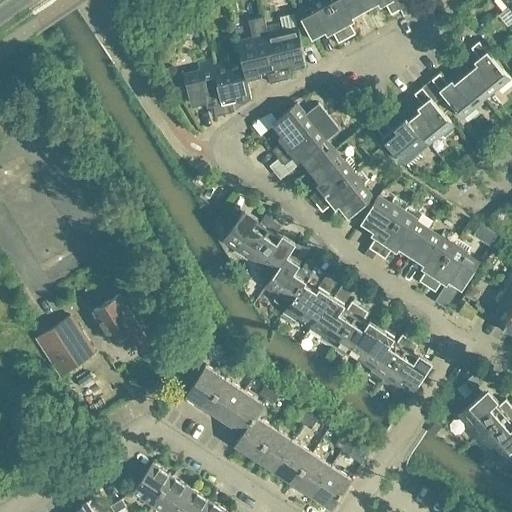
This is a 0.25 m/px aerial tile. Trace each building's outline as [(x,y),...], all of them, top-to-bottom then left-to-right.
[(347,36),(327,0),(295,0),(293,1),(312,36),(331,26),(338,41),(347,36)] [(365,7),(361,0),(327,0),(347,36),(356,32),(348,17),(365,7)] [(400,8),(395,0),(361,0),(365,7),(379,0),(384,0),(391,12),(400,8)] [(408,3),(400,8),(403,14),(412,9),(408,3)] [(279,79),(267,26),(264,15),(249,18),(253,36),(239,40),(243,58),(244,58),(246,70),(247,70),(266,65),(270,81),(279,79)] [(305,56),(298,25),(283,29),(281,22),(267,26),(279,79),(289,77),(285,60),(305,56)] [(511,82),(511,79),(479,39),(471,46),(482,59),(466,71),(486,96),(497,86),(501,91),(511,82)] [(251,88),(247,70),(246,70),(244,58),(243,58),(229,62),(228,55),(213,59),(225,112),(235,109),(231,93),(251,88)] [(225,112),(213,59),(198,62),(200,69),(185,72),(192,103),(212,98),(216,114),(225,112)] [(486,96),(466,71),(450,84),(440,71),(432,78),(466,120),(478,110),(474,105),(486,96)] [(457,128),(422,86),(414,92),(425,105),(409,118),(429,142),(440,132),(444,138),(457,128)] [(278,155),(329,114),(320,102),(306,113),(296,102),(272,121),(285,137),(272,148),(278,155)] [(334,149),(325,137),(339,126),(329,114),(278,155),(285,163),(297,152),(310,168),(334,149)] [(429,142),(409,118),(393,130),(383,118),(375,124),(409,166),(421,156),(417,151),(429,142)] [(316,202),(359,168),(349,156),(344,160),(334,149),(310,168),(323,184),(310,194),(316,202)] [(372,196),(363,184),(368,179),(359,168),(316,202),(322,209),(335,199),(348,215),(372,196)] [(377,251),(407,205),(394,197),(391,203),(378,195),(361,220),(378,232),(369,246),(377,251)] [(411,254),(428,228),(416,219),(420,214),(407,205),(377,251),(385,256),(394,242),(411,254)] [(245,261),(273,218),(265,213),(258,224),(241,212),(224,238),(236,247),(232,252),(245,261)] [(283,258),(291,246),(274,234),(281,223),(273,218),(245,261),(258,269),(262,263),(273,271),(274,272),(283,258)] [(427,284),(457,238),(444,230),(441,236),(428,228),(411,254),(428,265),(419,279),(427,284)] [(462,287),(479,261),(466,252),(470,247),(457,238),(427,284),(435,289),(444,275),(462,287)] [(369,246),(365,251),(373,256),(377,251),(369,246)] [(287,306),(310,271),(316,264),(307,258),(300,269),(283,258),(274,272),(273,271),(265,284),(278,292),(275,298),(287,306)] [(311,325),(328,299),(311,288),(318,277),(310,271),(287,306),(282,314),(295,322),(299,317),(311,325)] [(511,273),(503,285),(511,291),(511,273)] [(511,291),(503,285),(495,298),(500,302),(492,315),(511,327),(511,291)] [(150,344),(119,294),(94,310),(112,338),(125,329),(139,351),(150,344)] [(332,347),(360,304),(352,299),(345,310),(328,299),(311,325),(323,333),(320,339),(332,347)] [(471,317),(477,309),(465,301),(459,309),(471,317)] [(361,358),(378,332),(361,321),(368,310),(360,304),(332,347),(345,355),(349,350),(361,358)] [(95,351),(71,314),(37,336),(61,373),(95,351)] [(382,380),(410,337),(402,332),(395,343),(378,332),(361,358),(373,366),(370,372),(382,380)] [(411,391),(428,365),(411,354),(418,343),(410,337),(382,380),(395,388),(399,383),(411,391)] [(221,368),(228,372),(235,361),(228,357),(221,368)] [(242,366),(235,361),(228,372),(235,377),(242,366)] [(206,405),(225,376),(206,363),(187,392),(206,405)] [(225,418),(244,389),(225,376),(206,405),(225,418)] [(464,379),(456,387),(465,397),(473,389),(464,379)] [(259,393),(266,397),(273,387),(266,382),(259,393)] [(280,391),(273,387),(266,397),(273,402),(280,391)] [(256,414),(264,402),(244,389),(225,418),(243,430),(255,413),(256,414)] [(474,439),(511,404),(506,397),(496,406),(482,391),(459,411),(469,423),(464,427),(474,439)] [(499,457),(511,445),(511,424),(509,421),(511,417),(511,404),(474,439),(484,450),(489,446),(499,457)] [(297,418),(304,423),(311,412),(304,407),(297,418)] [(318,416),(311,412),(304,423),(311,427),(318,416)] [(275,426),(256,414),(255,413),(243,430),(235,442),(255,455),(275,426)] [(275,468),(294,439),(275,426),(255,455),(275,468)] [(335,443),(342,448),(349,437),(342,432),(335,443)] [(356,442),(349,437),(342,448),(349,452),(356,442)] [(294,480),(313,451),(294,439),(275,468),(294,480)] [(313,493),(332,464),(313,451),(294,480),(313,493)] [(153,503),(172,474),(152,461),(133,490),(153,503)] [(332,506),(351,477),(332,464),(313,493),(332,506)] [(166,511),(174,511),(191,486),(172,474),(153,503),(166,511)] [(201,511),(210,499),(191,486),(174,511),(201,511)] [(306,496),(302,503),(317,511),(326,511),(328,510),(306,496)] [(126,505),(122,498),(122,497),(111,504),(115,511),(126,505)] [(228,511),(229,511),(210,499),(201,511),(228,511)] [(96,511),(87,500),(72,511),(96,511)]
